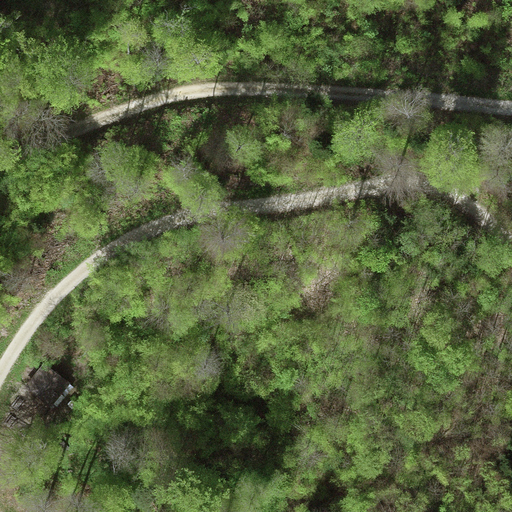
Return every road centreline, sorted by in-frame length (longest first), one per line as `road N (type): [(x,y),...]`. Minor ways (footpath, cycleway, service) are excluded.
road 1 (track): [(511,243),(468,202),(420,183),(212,209),(150,228),(81,272),(21,336),(0,374)]
road 2 (track): [(0,166),(122,112),(200,90),(511,109)]
